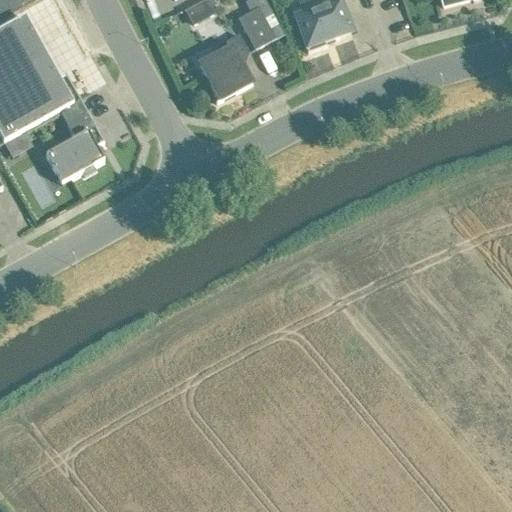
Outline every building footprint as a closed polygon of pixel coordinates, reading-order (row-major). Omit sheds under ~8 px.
[(0,0),(0,15),(22,6),(19,0),(0,0)] [(307,56),(326,49),(325,46),(338,41),(336,35),(349,30),(338,0),(321,0),(325,9),(294,20),(307,56)] [(440,0),(443,10),(472,3),(473,5),(481,3),(480,0),(440,0)] [(258,11),(238,23),(255,54),(275,43),(258,11)] [(59,81),(25,20),(0,33),(0,141),(3,147),(59,115),(80,104),(66,78),(59,81)] [(217,107),(252,88),(238,62),(248,56),(238,38),(213,52),(217,59),(199,68),(217,100),(219,99),(221,103),(216,106),(217,107)] [(74,143),(45,159),(61,188),(82,176),(84,179),(95,173),(93,170),(103,164),(96,150),(103,146),(95,130),(80,104),(59,115),(67,130),(74,143)]
